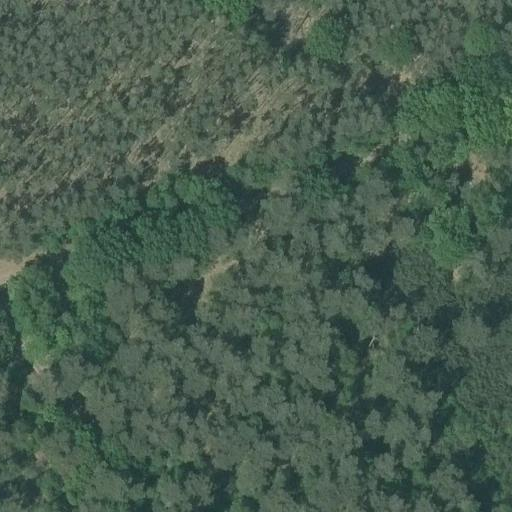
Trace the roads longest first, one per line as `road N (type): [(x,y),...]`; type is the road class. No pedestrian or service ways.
road 1 (track): [(0,291),(511,117)]
road 2 (track): [(0,310),(147,511)]
